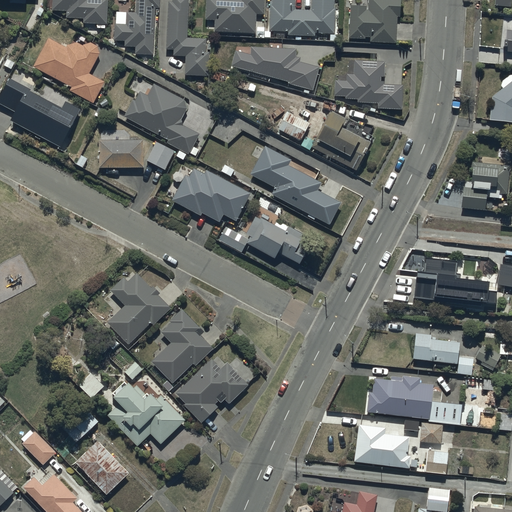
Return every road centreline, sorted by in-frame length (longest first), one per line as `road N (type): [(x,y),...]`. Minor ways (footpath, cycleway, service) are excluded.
road 1 (residential): [(0,156),(328,330)]
road 2 (tertiary): [(328,330),(428,137),(447,0)]
road 3 (tertiary): [(244,511),(328,330)]
